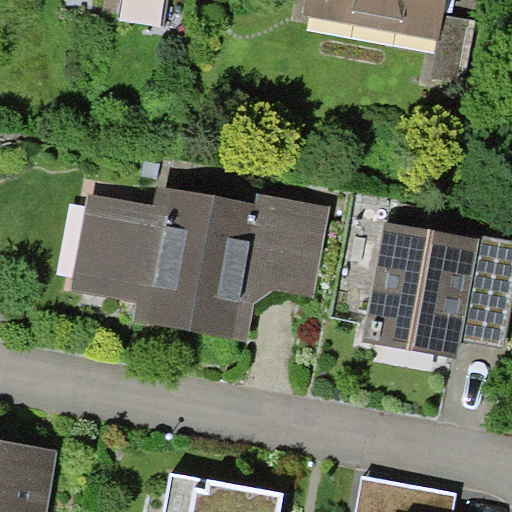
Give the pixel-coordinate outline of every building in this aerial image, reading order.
[(440,37),(446,0),(308,0),(306,14),(440,37)] [(251,202),(156,186),(154,202),(85,191),(69,288),(138,299),(134,322),(243,340),(249,302),(269,289),(311,296),(326,204),(253,192),(251,202)] [(454,339),(472,238),(380,222),(359,344),(451,360),(454,339)] [(472,238),(454,339),(502,347),(511,290),(511,237),(473,231),(472,238)] [(0,511),(45,511),(56,448),(0,439),(0,511)] [(453,511),(457,494),(362,476),(355,511),(453,511)] [(276,511),(279,498),(172,478),(165,511),(276,511)]
